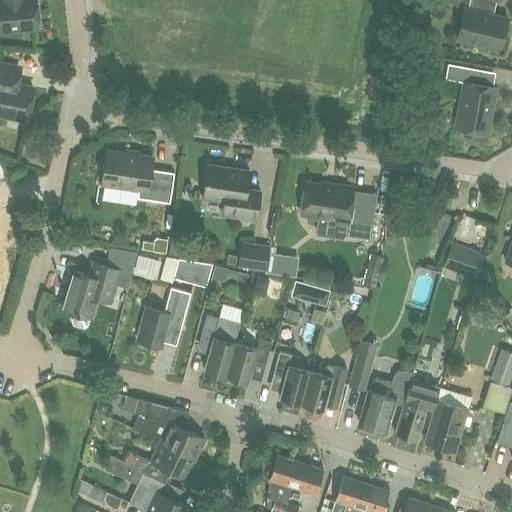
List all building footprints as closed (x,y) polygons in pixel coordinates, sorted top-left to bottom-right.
[(0,0),(0,29),(39,26),(36,0),(0,0)] [(465,7),(457,38),(500,49),(507,18),(491,14),(493,4),(496,0),(498,2),(498,0),(469,0),(468,8),(465,7)] [(418,73),(429,74),(430,71),(439,73),(440,61),(420,58),(418,73)] [(0,61),(0,112),(27,118),(33,87),(14,83),(17,65),(0,61)] [(480,69),(448,63),(445,78),(464,81),(455,127),(487,133),(496,87),(477,83),(480,69)] [(152,156),(106,149),(105,157),(100,159),(97,163),(97,167),(98,172),(102,175),(101,183),(137,188),(136,197),(169,202),(173,172),(150,168),(152,156)] [(202,196),(223,199),(221,215),(231,216),(231,215),(256,218),(260,191),(246,188),(249,170),(207,164),(202,196)] [(345,235),(370,239),(374,211),(350,207),(353,186),(333,183),(332,186),(305,182),(300,216),(337,222),(336,224),(346,225),(345,235)] [(418,212),(403,218),(409,233),(424,227),(418,212)] [(475,236),(489,240),(493,226),(479,222),(475,236)] [(157,237),(154,239),(153,244),(143,242),(141,248),(152,251),(152,250),(165,252),(167,239),(157,237)] [(468,274),(477,250),(452,240),(443,264),(468,274)] [(181,255),(183,243),(171,241),(169,254),(181,255)] [(270,245),(241,241),(238,266),(266,270),(270,245)] [(66,291),(60,308),(75,312),(72,321),(74,325),(84,328),(87,326),(90,317),(91,317),(97,299),(111,303),(116,284),(127,287),(136,251),(110,246),(104,264),(94,261),(89,275),(74,270),(67,291),(66,291)] [(266,270),(294,274),(296,254),(269,250),(266,270)] [(383,255),(371,252),(363,285),(375,288),(383,255)] [(236,264),(237,256),(229,254),(227,263),(236,264)] [(173,277),(206,285),(212,263),(178,258),(173,277)] [(211,277),(222,280),(225,267),(214,264),(211,277)] [(247,273),(226,267),(222,280),(243,286),(247,273)] [(295,294),(326,303),(330,290),(298,281),(295,294)] [(167,324),(173,325),(181,327),(191,291),(171,286),(164,310),(147,306),(138,340),(161,346),(167,324)] [(493,303),(477,301),(475,316),(491,318),(493,303)] [(228,304),(227,318),(250,320),(251,306),(228,304)] [(294,323),(297,312),(287,309),(283,320),(294,323)] [(313,309),(310,321),(321,324),(325,312),(313,309)] [(204,369),(229,375),(238,343),(234,342),(240,323),(207,314),(198,343),(210,346),(204,369)] [(348,386),(365,389),(377,341),(361,337),(348,386)] [(257,348),(238,343),(229,375),(248,381),(254,358),(266,361),(271,341),(259,338),(257,348)] [(511,374),(511,352),(501,348),(490,379),(508,386),(511,374)] [(301,402),(310,370),(300,367),(302,360),(300,356),(279,351),(274,371),(286,374),(280,397),(301,402)] [(321,373),(310,370),(301,402),(324,409),(330,386),(341,389),(347,369),(327,363),(323,366),(321,373)] [(395,403),(404,405),(411,381),(413,371),(406,369),(398,370),(393,376),(392,382),(376,377),(372,391),(368,390),(359,422),(387,430),(395,403)] [(425,412),(432,414),(437,399),(439,390),(436,389),(436,388),(412,380),(411,381),(404,405),(396,432),(417,439),(425,412)] [(439,390),(437,399),(432,414),(425,441),(455,450),(467,407),(470,396),(440,387),(439,390)] [(511,457),(511,458),(511,393),(510,399),(496,440),(510,445),(511,442),(511,457)] [(160,441),(195,457),(205,437),(166,418),(169,405),(138,397),(134,411),(144,414),(137,430),(144,433),(161,440),(160,441)] [(195,457),(160,441),(151,460),(138,454),(133,465),(152,474),(157,463),(186,476),(195,457)] [(292,485),(300,461),(276,453),(268,478),(269,478),(266,497),(268,498),(265,507),(271,509),(271,510),(275,511),(274,511),(267,511),(256,509),(255,511),(283,511),(287,500),(286,500),(290,485),(292,485)] [(300,461),(292,485),(315,493),(323,468),(300,461)] [(138,505),(137,505),(151,511),(186,511),(190,505),(159,491),(164,480),(152,474),(133,465),(129,473),(131,479),(138,483),(139,482),(155,489),(146,509),(138,505)] [(357,507),(365,482),(343,475),(335,500),(357,507)] [(355,511),(388,511),(390,506),(385,505),(389,490),(365,482),(357,507),(355,511)] [(428,511),(432,504),(408,496),(403,511),(402,511),(398,511),(397,511),(428,511)] [(287,500),(283,511),(297,511),(300,504),(287,500)]
